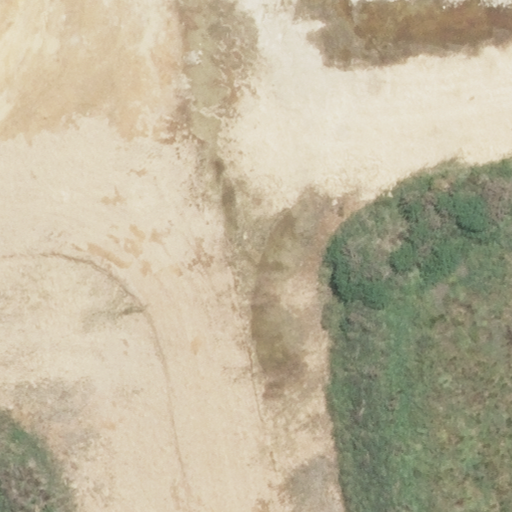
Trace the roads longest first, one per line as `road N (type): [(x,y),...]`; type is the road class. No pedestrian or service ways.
road 1 (residential): [(0,176),(511,87)]
road 2 (residential): [(259,511),(174,0)]
